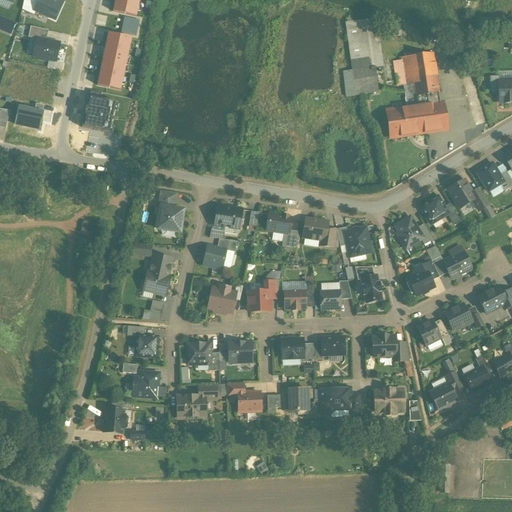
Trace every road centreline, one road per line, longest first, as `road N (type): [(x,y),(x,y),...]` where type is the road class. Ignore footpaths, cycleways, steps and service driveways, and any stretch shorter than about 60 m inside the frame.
road 1 (residential): [(129,167),(68,433),(41,499),(0,476)]
road 2 (residential): [(376,207),(207,185)]
road 3 (residential): [(511,127),(376,207)]
road 4 (residential): [(61,154),(88,0)]
road 5 (residential): [(511,393),(431,441),(405,490)]
road 6 (residential): [(207,185),(173,326)]
